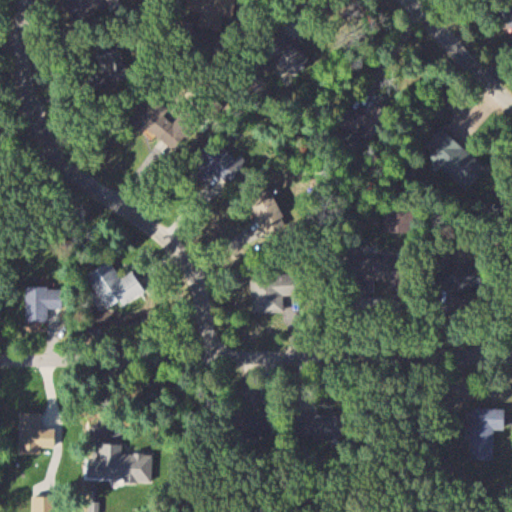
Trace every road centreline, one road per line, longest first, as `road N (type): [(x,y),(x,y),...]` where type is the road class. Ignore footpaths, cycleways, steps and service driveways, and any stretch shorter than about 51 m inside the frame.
road 1 (residential): [(201,353),(199,284),(186,258),(59,154),(36,123),(24,53),(26,0),(465,56),(511,105)]
road 2 (residential): [(511,356),(0,358)]
